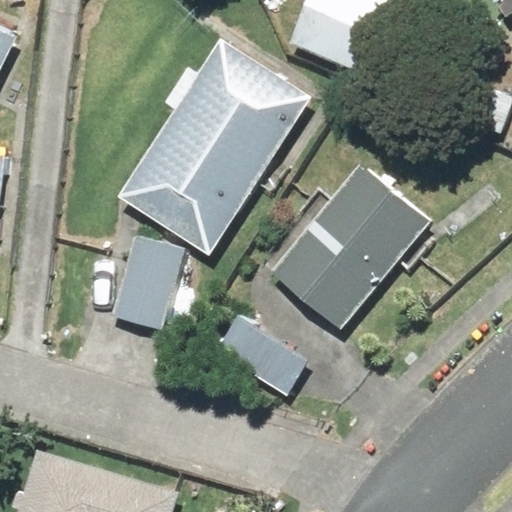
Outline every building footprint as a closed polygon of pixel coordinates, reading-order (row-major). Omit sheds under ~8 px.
[(411,0),(322,0),(302,45),(406,93),(443,14),(411,0)] [(0,106),(34,37),(0,21),(0,106)] [(228,255),(329,99),(238,41),(138,197),(228,255)] [(511,90),(485,74),(461,115),(511,144),(511,90)] [(19,169),(0,166),(0,246),(7,247),(19,169)] [(360,332),(445,223),(372,166),(287,274),(360,332)] [(193,247),(140,234),(119,319),(171,332),(193,247)] [(314,361),(249,315),(223,351),(288,397),(314,361)] [(197,511),(203,493),(56,451),(38,511),(197,511)]
